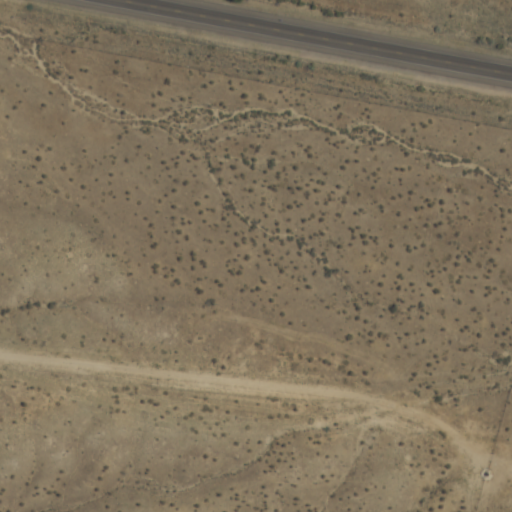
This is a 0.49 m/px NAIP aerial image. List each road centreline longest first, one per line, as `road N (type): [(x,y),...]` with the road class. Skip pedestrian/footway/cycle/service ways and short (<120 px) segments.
road 1 (track): [(0,358),(134,381),(252,378),(344,395),(477,450),(511,479)]
road 2 (primary): [(122,0),(511,73)]
